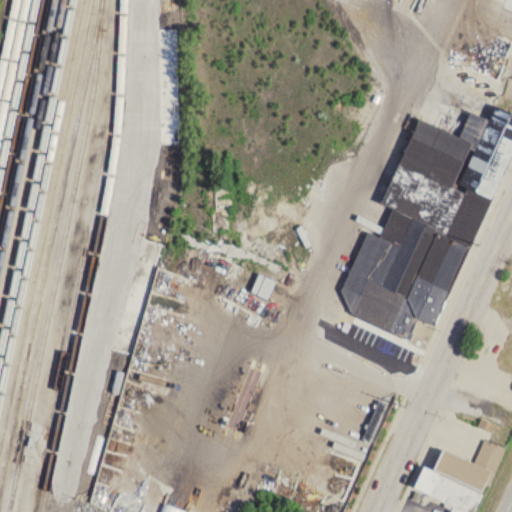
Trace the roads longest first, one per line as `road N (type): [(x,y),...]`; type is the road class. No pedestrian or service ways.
road 1 (residential): [(448,0),(214,511)]
road 2 (residential): [(511,212),(375,511)]
road 3 (residential): [(292,331),(431,390)]
